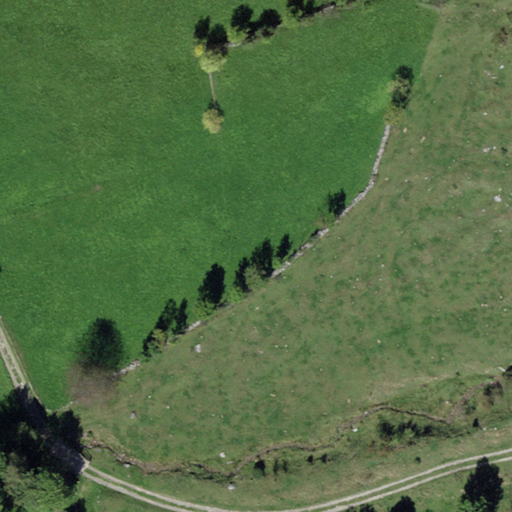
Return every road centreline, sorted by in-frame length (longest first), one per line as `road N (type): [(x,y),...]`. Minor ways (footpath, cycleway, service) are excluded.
road 1 (track): [(0,332),(50,441),(94,484)]
road 2 (track): [(338,511),(511,458)]
